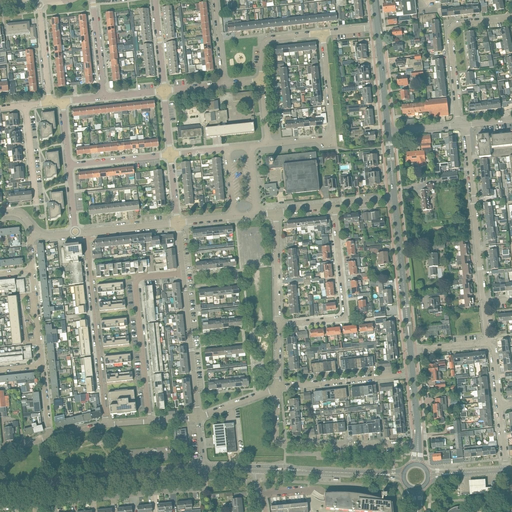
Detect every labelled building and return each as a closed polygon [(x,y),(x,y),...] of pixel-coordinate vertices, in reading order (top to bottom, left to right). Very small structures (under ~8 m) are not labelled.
[(384,13),(389,12),(394,12),(396,11),(395,0),(393,0),(393,3),(383,4),(384,13)] [(401,0),(403,11),(403,16),(416,15),(414,0),(401,0)] [(330,22),(329,15),(326,15),(326,13),(322,13),(322,16),(323,22),(330,22)] [(397,17),(388,18),(389,25),(397,24),(397,20),(401,20),(400,19),(404,19),(404,16),(403,16),(397,17)] [(113,20),(106,20),(107,27),(114,26),(113,21),(117,21),(117,18),(113,18),(113,20)] [(241,21),(235,22),(233,22),(233,25),(235,25),(235,32),(242,31),(241,25),(241,21)] [(62,24),(58,24),(58,25),(52,26),(52,33),(59,32),(58,26),(62,26),(62,24)] [(117,26),(114,26),(107,27),(108,34),(115,33),(115,32),(118,32),(117,26)] [(393,36),(398,36),(402,35),(402,31),(406,31),(405,28),(404,28),(404,27),(398,28),(392,29),(393,36)] [(118,34),(118,32),(115,32),(115,33),(108,34),(109,41),(115,40),(115,34),(118,34)] [(419,39),(414,39),(410,40),(411,46),(413,46),(413,45),(419,44),(420,45),(425,45),(424,35),(419,36),(419,39)] [(356,54),(366,53),(365,46),(360,46),(359,46),(358,46),(357,42),(352,43),(353,47),(355,47),(356,54)] [(399,52),(403,52),(402,50),(409,49),(408,43),(394,44),(395,51),(399,50),(399,52)] [(120,47),(119,45),(116,45),(116,47),(109,47),(110,54),(117,53),(116,51),(120,50),(120,49),(120,47)] [(82,49),(79,49),(79,52),(82,51),(83,57),(90,56),(89,49),(82,50),(82,49)] [(65,51),(61,51),(61,53),(55,53),(55,60),(62,59),(61,53),(65,53),(65,51)] [(410,59),(408,59),(395,60),(396,67),(414,65),(414,69),(407,70),(407,72),(423,70),(422,59),(421,59),(421,55),(414,55),(415,59),(410,60),(410,59)] [(439,56),(434,57),(432,57),(433,61),(435,61),(436,66),(443,66),(442,59),(439,60),(439,56)] [(212,57),(205,58),(205,63),(202,64),(202,66),(206,66),(206,65),(212,64),(212,57)] [(117,60),(111,61),(111,68),(118,67),(122,67),(121,61),(121,59),(117,59),(117,60)] [(84,64),(84,62),(80,63),(80,65),(81,65),(82,71),(91,70),(91,63),(84,64)] [(63,66),(56,67),(57,73),(64,73),(63,67),(67,67),(66,64),(63,65),(63,66)] [(358,72),(355,72),(356,76),(358,75),(368,74),(367,67),(362,68),(361,68),(358,68),(358,72)] [(83,75),(83,76),(81,77),(82,79),(83,79),(85,78),(85,77),(92,77),(91,70),(82,71),(82,75),(83,75)] [(25,71),(24,71),(24,74),(25,79),(28,79),(35,78),(35,71),(28,72),(28,71),(25,71)] [(500,77),(499,73),(496,74),(498,81),(505,80),(504,76),(500,77)] [(355,76),(356,83),(358,82),(359,86),(364,86),(364,82),(369,81),(368,74),(358,75),(356,76),(355,76)] [(398,85),(403,85),(404,85),(407,85),(407,84),(408,84),(408,80),(411,80),(410,79),(413,79),(413,77),(412,77),(412,76),(397,77),(398,85)] [(35,78),(28,79),(29,84),(25,85),(26,87),(27,87),(29,87),(29,85),(36,85),(35,78)] [(288,82),(281,82),(281,89),(288,88),(288,90),(292,89),(292,87),(288,87),(288,82)] [(362,89),(359,89),(359,94),(362,94),(362,97),(370,96),(370,92),(370,88),(366,89),(365,88),(364,88),(365,89),(363,89),(362,89)] [(401,92),(402,100),(406,100),(406,101),(414,100),(413,96),(408,96),(407,91),(401,92)] [(252,92),(232,94),(233,102),(253,100),(252,92)] [(363,101),(360,101),(360,105),(364,105),(366,105),(367,105),(371,104),(370,96),(362,97),(363,101)] [(320,97),(314,98),(310,98),(311,104),(312,104),(313,107),(321,106),(320,103),(321,103),(320,97)] [(414,115),(414,113),(426,112),(433,111),(433,117),(448,116),(447,99),(425,102),(425,103),(402,105),(403,114),(410,113),(410,116),(414,115)] [(507,105),(511,103),(511,100),(506,102),(502,103),(503,108),(507,107),(507,105)] [(147,102),(140,103),(141,110),(141,113),(146,113),(149,113),(149,109),(147,109),(147,102)] [(218,110),(217,102),(208,103),(208,106),(207,107),(208,111),(209,111),(209,114),(204,114),(204,118),(205,118),(206,122),(209,122),(209,128),(204,129),(205,138),(254,133),(253,123),(221,127),(221,124),(227,123),(225,112),(218,113),(218,110)] [(121,112),(120,105),(113,106),(114,113),(114,116),(118,115),(118,112),(119,112),(120,116),(122,115),(122,112),(121,112)] [(86,109),(79,109),(80,116),(79,116),(79,120),(87,119),(86,109)] [(367,111),(365,111),(361,111),(362,116),(364,115),(364,119),(373,118),(372,110),(368,111),(368,110),(367,110),(367,111)] [(50,137),(51,137),(52,137),(52,130),(55,129),(54,113),(51,113),(51,111),(41,112),(42,124),(40,124),(40,123),(39,124),(41,137),(40,138),(40,140),(46,140),(47,140),(48,139),(49,138),(50,137)] [(364,119),(365,123),(362,123),(363,127),(368,127),(369,127),(369,126),(373,126),(373,118),(364,119)] [(19,120),(9,121),(6,121),(6,127),(4,127),(5,131),(12,130),(12,127),(14,127),(18,126),(18,124),(19,124),(19,120)] [(181,127),(177,127),(178,131),(178,138),(179,138),(182,138),(182,139),(189,138),(190,140),(194,140),(194,137),(202,136),(201,129),(199,125),(181,127)] [(12,130),(5,131),(5,134),(10,133),(11,139),(21,138),(20,134),(19,134),(19,132),(15,132),(14,127),(12,127),(12,130)] [(501,158),(511,156),(511,129),(511,132),(482,135),(482,136),(478,136),(477,136),(480,158),(490,157),(490,159),(501,158)] [(362,130),(349,131),(349,132),(349,138),(354,137),(354,135),(358,135),(358,138),(364,137),(364,141),(375,140),(374,133),(364,134),(363,130),(362,130)] [(449,144),(456,143),(456,137),(449,138),(448,133),(440,134),(441,139),(448,138),(449,144)] [(422,151),(420,152),(421,155),(423,155),(423,158),(424,158),(432,157),(431,148),(430,149),(430,144),(431,144),(430,136),(421,137),(422,151)] [(21,138),(11,139),(11,144),(6,145),(7,148),(16,147),(16,144),(20,144),(20,142),(21,142),(21,138)] [(90,154),(90,147),(84,148),(84,144),(81,145),(82,148),(83,148),(84,154),(90,154)] [(16,147),(7,148),(7,151),(12,151),(12,156),(23,155),(22,151),(21,151),(21,150),(16,150),(16,147)] [(54,177),(55,177),(56,177),(57,177),(56,170),(60,169),(58,153),(55,153),(55,151),(45,152),(47,164),(44,164),(43,164),(45,177),(44,178),(44,180),(50,180),(51,180),(52,179),(53,178),(54,177)] [(421,155),(420,152),(407,153),(408,158),(406,158),(406,162),(408,162),(417,161),(419,167),(426,165),(424,158),(423,158),(423,155),(421,155)] [(315,153),(278,157),(266,158),(267,169),(262,169),(262,170),(277,168),(283,168),(283,174),(281,174),(282,180),(284,180),(285,188),(283,190),(285,192),(285,195),(286,195),(286,194),(288,194),(288,195),(291,195),(291,194),(318,191),(319,191),(319,190),(320,189),(319,185),(318,185),(316,167),(317,167),(317,165),(323,165),(322,157),(316,158),(315,153)] [(363,162),(378,161),(377,157),(376,157),(376,155),(369,156),(369,153),(363,153),(363,162)] [(23,155),(12,156),(13,162),(13,165),(18,165),(18,162),(22,161),(22,160),(23,159),(23,155)] [(502,164),(511,163),(511,156),(501,158),(502,164)] [(212,165),(220,165),(220,158),(212,159),(212,164),(208,165),(208,167),(213,167),(212,165)] [(189,169),(189,168),(189,164),(193,163),(193,161),(189,162),(189,163),(181,163),(182,170),(189,169)] [(378,161),(363,162),(367,162),(367,167),(364,168),(364,171),(371,170),(371,168),(377,167),(377,165),(378,164),(378,161)] [(212,165),(213,167),(213,170),(209,170),(209,173),(213,172),(213,171),(221,171),(220,165),(212,165)] [(189,169),(182,170),(182,175),(190,175),(190,174),(190,170),(194,169),(194,167),(189,168),(189,169)] [(126,168),(119,169),(120,176),(126,175),(126,178),(128,178),(128,175),(127,175),(126,168)] [(112,169),(106,170),(106,177),(112,176),(112,180),(115,179),(114,176),(113,176),(112,169)] [(153,177),(162,177),(161,170),(153,171),(154,176),(149,176),(150,179),(154,179),(153,177)] [(371,170),(364,171),(365,180),(380,179),(379,175),(378,175),(378,173),(371,173),(371,170)] [(99,171),(92,172),(93,178),(98,178),(99,181),(101,181),(101,178),(100,178),(99,171)] [(213,171),(213,172),(213,176),(209,177),(210,179),(214,178),(213,178),(221,177),(221,171),(213,171)] [(457,178),(456,171),(442,172),(443,179),(457,178)] [(86,179),(85,172),(79,173),(79,175),(75,176),(76,184),(80,183),(80,180),(85,179),(86,179)] [(24,173),(14,174),(15,180),(10,180),(10,183),(13,183),(15,183),(18,183),(18,180),(24,179),(24,177),(25,177),(24,173)] [(190,175),(182,175),(183,182),(191,181),(191,180),(190,176),(194,176),(194,173),(190,174),(190,175)] [(352,187),(350,175),(340,176),(341,185),(344,185),(344,188),(347,188),(347,189),(351,189),(351,188),(352,187)] [(153,177),(154,179),(154,182),(150,182),(150,185),(154,185),(154,184),(162,183),(162,177),(153,177)] [(213,178),(214,178),(214,182),(210,183),(210,185),(214,185),(214,183),(222,182),(221,177),(213,178)] [(330,180),(330,177),(324,178),(325,187),(328,187),(328,190),(331,190),(335,190),(335,189),(336,189),(335,180),(330,180)] [(191,181),(183,182),(183,188),(191,187),(191,186),(191,182),(195,181),(195,179),(191,180),(191,181)] [(214,183),(214,185),(215,188),(211,189),(211,191),(215,190),(223,188),(222,182),(214,183)] [(154,184),(154,185),(155,188),(151,188),(151,191),(155,191),(155,189),(163,189),(162,183),(154,184)] [(434,183),(431,183),(426,184),(427,188),(427,190),(421,191),(423,211),(429,210),(428,194),(430,194),(429,191),(434,190),(434,183)] [(276,184),(264,185),(264,190),(269,189),(269,196),(276,195),(276,196),(277,196),(277,193),(278,190),(276,189),(276,184)] [(195,185),(191,186),(191,187),(183,188),(184,193),(192,193),(192,192),(192,188),(196,188),(195,185)] [(215,190),(215,194),(211,195),(211,197),(215,197),(215,195),(223,194),(223,188),(215,190)] [(155,189),(155,191),(155,194),(151,194),(152,197),(155,197),(155,195),(164,195),(163,189),(155,189)] [(493,190),(483,191),(484,197),(486,197),(486,200),(491,199),(491,197),(493,196),(493,190)] [(58,217),(59,217),(61,217),(60,210),(64,209),(62,193),(59,193),(59,191),(50,192),(51,204),(48,204),(49,217),(48,218),(48,220),(54,220),(56,219),(58,217)] [(196,191),(192,192),(192,193),(184,193),(185,199),(193,199),(192,197),(192,194),(196,193),(196,191)] [(15,203),(14,194),(8,194),(8,192),(5,192),(5,194),(5,199),(8,198),(9,203),(11,202),(11,204),(15,203)] [(215,195),(215,197),(216,200),(213,200),(214,203),(217,202),(217,201),(224,201),(223,194),(215,195)] [(155,195),(155,197),(156,200),(152,200),(152,203),(153,203),(156,203),(156,201),(164,201),(164,195),(155,195)] [(193,199),(185,199),(185,205),(193,205),(193,200),(197,199),(197,197),(192,197),(193,199)] [(156,203),(153,203),(154,206),(140,208),(140,210),(157,208),(157,207),(165,207),(164,201),(156,201),(156,203)] [(376,228),(384,227),(383,220),(381,220),(380,220),(380,221),(379,221),(378,212),(364,214),(364,219),(368,219),(369,222),(371,222),(372,229),(375,229),(376,228)] [(358,219),(357,214),(357,213),(354,214),(354,215),(350,215),(351,223),(359,222),(359,230),(360,229),(360,231),(364,231),(362,219),(359,219),(358,218),(358,219)] [(294,228),(293,221),(287,222),(287,223),(283,224),(284,229),(294,228)] [(9,230),(10,237),(14,237),(14,235),(19,234),(19,229),(9,230)] [(10,237),(9,230),(0,230),(1,236),(6,235),(6,239),(10,238),(10,237)] [(500,233),(495,233),(488,234),(488,241),(490,241),(491,245),(496,244),(495,240),(495,237),(500,236),(500,233)] [(166,241),(162,241),(163,245),(166,244),(166,245),(173,244),(173,242),(172,234),(165,235),(166,241)] [(11,239),(11,241),(12,246),(20,246),(20,243),(21,243),(20,235),(19,235),(19,237),(18,237),(18,240),(13,241),(13,239),(11,239)] [(143,235),(137,236),(137,239),(137,243),(138,246),(138,249),(138,253),(142,253),(145,252),(143,235)] [(151,235),(143,235),(145,252),(149,252),(149,248),(152,248),(152,247),(152,246),(152,243),(151,238),(151,236),(151,235)] [(137,236),(129,237),(130,243),(130,246),(131,249),(131,250),(134,250),(135,253),(138,253),(138,249),(138,246),(137,243),(137,239),(137,236)] [(154,238),(151,238),(152,243),(152,246),(152,247),(155,247),(155,246),(159,245),(163,245),(162,241),(159,242),(158,236),(153,236),(153,237),(154,237),(154,238)] [(129,237),(122,238),(123,244),(123,246),(124,249),(124,251),(126,251),(131,250),(131,249),(130,246),(130,243),(129,237)] [(109,239),(108,239),(109,247),(110,256),(117,255),(117,252),(116,247),(116,238),(109,239)] [(122,238),(116,238),(116,247),(117,252),(122,251),(124,251),(124,249),(123,246),(123,244),(122,238)] [(351,238),(351,239),(351,242),(346,243),(347,249),(355,248),(358,248),(358,245),(357,241),(359,241),(358,238),(351,238)] [(108,239),(102,240),(103,248),(103,250),(103,256),(110,256),(109,247),(108,239)] [(95,243),(92,244),(93,252),(93,259),(94,259),(98,258),(101,258),(104,258),(103,256),(103,250),(103,248),(102,240),(95,241),(95,242),(95,243)] [(460,251),(469,250),(469,245),(464,245),(463,242),(468,242),(468,241),(454,243),(454,246),(460,246),(460,251)] [(78,244),(76,244),(65,245),(65,244),(64,244),(65,248),(60,248),(62,264),(70,264),(72,284),(69,285),(83,283),(81,262),(78,262),(78,258),(82,257),(81,246),(78,246),(78,244)] [(322,245),(318,245),(317,245),(318,254),(329,253),(329,247),(326,247),(326,245),(322,245)] [(379,265),(384,265),(384,264),(388,264),(386,253),(381,253),(381,246),(366,248),(366,252),(374,251),(374,255),(377,254),(377,255),(378,255),(379,265)] [(356,251),(355,248),(347,249),(348,256),(351,255),(351,259),(359,258),(359,254),(355,255),(355,252),(356,251)] [(433,249),(434,254),(428,254),(428,255),(429,255),(430,260),(429,260),(430,267),(431,276),(436,275),(435,267),(435,266),(438,265),(436,249),(433,249)] [(469,250),(460,251),(461,256),(456,257),(456,261),(465,260),(465,256),(470,255),(469,250)] [(359,258),(351,259),(352,262),(348,262),(349,269),(357,268),(357,265),(356,265),(355,262),(359,261),(359,258)] [(465,260),(456,261),(457,266),(462,265),(462,270),(471,269),(471,264),(466,264),(465,260)] [(138,268),(138,273),(143,272),(143,267),(147,267),(146,261),(138,262),(138,268)] [(138,268),(138,262),(129,263),(130,269),(130,274),(135,273),(134,268),(138,268)] [(166,263),(155,264),(156,271),(160,271),(159,269),(165,267),(165,266),(167,266),(167,270),(176,269),(176,270),(176,269),(175,262),(166,263)] [(323,272),(331,271),(331,265),(327,265),(326,262),(320,263),(320,270),(323,270),(323,272)] [(130,269),(129,263),(121,264),(121,270),(122,275),(126,274),(126,269),(130,269)] [(121,264),(112,265),(113,270),(113,271),(113,275),(118,275),(117,270),(121,270),(121,264)] [(104,271),(104,265),(95,266),(96,277),(101,277),(100,272),(104,271)] [(112,265),(104,265),(104,271),(105,276),(109,276),(109,271),(113,271),(113,270),(112,265)] [(471,269),(462,270),(463,275),(458,276),(458,280),(466,280),(471,279),(467,279),(467,275),(472,275),(471,269)] [(363,278),(361,278),(354,279),(354,281),(350,282),(351,288),(360,287),(360,284),(361,284),(361,281),(363,281),(363,278)] [(24,279),(16,280),(17,289),(19,289),(19,294),(25,293),(24,279)] [(16,280),(8,281),(9,290),(17,289),(16,280)] [(458,280),(458,285),(463,285),(463,290),(472,289),(472,283),(467,284),(466,280),(458,280)] [(8,281),(0,282),(1,290),(9,290),(8,281)] [(383,298),(391,298),(390,290),(383,291),(382,281),(376,281),(376,285),(378,285),(379,294),(383,294),(383,298)] [(114,283),(106,284),(106,292),(115,291),(114,283)] [(123,283),(114,283),(115,291),(124,291),(123,283)] [(106,292),(106,284),(97,285),(98,293),(106,292)] [(74,293),(84,292),(83,285),(73,286),(74,293)] [(288,294),(296,293),(295,289),(297,289),(296,286),(288,287),(288,294)] [(362,287),(360,287),(351,288),(352,295),(357,294),(357,297),(363,297),(371,296),(370,293),(362,293),(362,287)] [(51,289),(47,290),(42,290),(43,299),(48,299),(52,298),(51,289)] [(472,289),(463,290),(464,295),(459,295),(460,300),(464,300),(464,299),(468,299),(468,295),(473,294),(472,289)] [(84,292),(74,293),(75,301),(85,299),(84,292)] [(391,298),(383,298),(384,303),(380,304),(380,313),(374,313),(374,317),(385,316),(384,306),(392,305),(391,298)] [(430,313),(435,313),(442,312),(441,307),(439,307),(438,298),(429,299),(430,303),(432,303),(432,308),(429,308),(430,313)] [(464,299),(464,300),(465,304),(460,305),(459,306),(459,309),(473,307),(469,307),(469,304),(474,304),(473,298),(468,299),(464,299)] [(86,307),(85,299),(75,301),(76,308),(78,307),(86,307)] [(125,300),(116,301),(117,309),(125,308),(125,300)] [(117,309),(116,301),(107,302),(108,310),(117,309)] [(108,310),(107,302),(99,303),(100,311),(108,310)] [(372,310),(372,307),(359,308),(359,315),(366,314),(366,311),(372,310)] [(118,319),(119,327),(127,326),(126,318),(118,319)] [(119,327),(118,319),(109,320),(110,328),(116,327),(118,327),(119,327)] [(393,328),(394,328),(393,322),(386,322),(386,319),(375,320),(375,324),(385,323),(386,329),(392,328),(392,329),(393,329),(393,328)] [(110,328),(109,320),(101,321),(102,329),(110,328)] [(451,336),(450,331),(450,324),(446,325),(445,325),(433,326),(428,327),(429,330),(424,331),(425,339),(437,337),(437,330),(446,329),(447,336),(451,336)] [(80,328),(78,328),(78,335),(88,334),(88,327),(80,328)] [(301,338),(301,332),(297,332),(297,330),(293,331),(294,338),(286,338),(287,342),(286,342),(286,345),(287,345),(297,344),(296,339),(298,339),(301,338)] [(88,334),(78,335),(79,342),(89,341),(88,334)] [(120,337),(121,345),(129,344),(128,336),(120,337)] [(121,345),(120,337),(111,338),(112,346),(121,345)] [(112,346),(111,338),(103,339),(103,347),(112,346)] [(89,341),(79,342),(80,349),(90,348),(89,341)] [(56,343),(53,344),(47,344),(48,353),(54,353),(53,349),(56,348),(56,343)] [(23,351),(24,360),(32,359),(31,345),(25,346),(25,351),(23,351)] [(91,355),(90,348),(80,349),(81,356),(91,355)] [(23,351),(16,352),(16,361),(24,360),(23,351)] [(16,352),(8,353),(9,362),(16,361),(16,352)] [(8,353),(0,354),(1,362),(9,362),(8,353)] [(130,354),(122,355),(122,363),(131,362),(130,354)] [(122,363),(122,355),(113,356),(114,364),(122,363)] [(114,364),(113,356),(104,357),(105,365),(114,364)] [(431,372),(438,372),(437,367),(439,366),(439,368),(445,368),(445,362),(439,363),(436,364),(436,363),(429,364),(430,373),(431,372)] [(301,374),(301,375),(302,375),(301,368),(301,367),(299,367),(298,363),(289,364),(290,368),(289,368),(289,371),(297,370),(297,374),(301,374)] [(163,372),(162,365),(152,366),(153,373),(163,372)] [(93,378),(92,371),(85,372),(82,372),(83,379),(85,379),(93,378)] [(123,373),(124,381),(133,380),(132,372),(123,373)] [(124,381),(123,373),(115,374),(116,382),(124,381)] [(116,382),(115,374),(106,375),(107,383),(116,382)] [(24,375),(15,376),(16,381),(16,384),(25,383),(25,380),(24,375)] [(393,384),(390,384),(391,390),(392,390),(392,397),(399,396),(400,396),(400,395),(401,395),(400,389),(394,390),(393,384)] [(110,415),(124,414),(136,412),(134,390),(127,391),(127,390),(127,392),(121,393),(121,391),(118,392),(118,393),(115,394),(115,391),(114,391),(114,392),(108,393),(110,408),(110,415)] [(3,391),(2,391),(0,391),(0,413),(2,413),(2,418),(6,417),(5,407),(9,407),(8,400),(4,400),(3,391)] [(91,414),(92,419),(101,417),(100,411),(98,394),(91,395),(92,398),(96,398),(97,408),(97,407),(97,409),(95,409),(96,412),(91,414)] [(433,405),(434,412),(441,411),(448,411),(446,396),(441,397),(441,399),(436,399),(436,405),(433,405)] [(191,399),(183,399),(185,410),(189,409),(189,406),(190,406),(192,405),(191,399)] [(58,417),(57,404),(62,404),(62,400),(53,401),(55,417),(58,417)] [(29,403),(27,403),(21,404),(21,407),(25,406),(30,406),(30,407),(34,407),(34,412),(40,412),(39,402),(33,403),(29,403)] [(441,411),(434,412),(435,422),(439,421),(439,422),(440,422),(441,423),(443,423),(444,422),(444,419),(442,418),(441,411)] [(87,412),(82,413),(82,416),(83,421),(92,419),(91,414),(88,414),(87,412)] [(76,417),(73,418),(74,423),(83,421),(82,416),(82,413),(81,413),(75,414),(76,417)] [(66,425),(64,420),(64,416),(55,418),(55,422),(57,428),(66,425)] [(344,420),(337,421),(337,424),(338,433),(342,433),(342,432),(345,432),(344,420)] [(233,423),(229,424),(213,426),(215,448),(216,448),(217,454),(227,453),(227,452),(231,451),(231,453),(236,452),(233,423)] [(32,428),(34,433),(43,431),(41,426),(36,427),(35,424),(32,425),(32,428)] [(300,425),(291,426),(292,430),(291,430),(291,433),(292,433),(293,436),(294,435),(294,436),(300,436),(300,432),(301,432),(300,425)] [(18,427),(4,428),(5,436),(6,441),(14,440),(14,439),(19,439),(18,427)] [(173,429),(174,444),(186,442),(185,433),(186,433),(185,429),(176,430),(176,429),(173,429)] [(442,439),(437,440),(432,441),(432,448),(443,447),(442,439)] [(436,454),(433,455),(434,461),(441,460),(441,458),(450,457),(449,451),(436,452),(436,454)] [(485,479),(469,480),(470,494),(493,493),(492,487),(486,487),(485,479)] [(492,489),(493,493),(494,493),(500,492),(500,486),(499,482),(492,483),(492,487),(492,489)] [(353,511),(390,511),(390,503),(383,500),(383,497),(386,497),(386,493),(375,495),(325,490),(326,494),(324,494),(324,495),(325,501),(325,509),(330,509),(335,510),(334,511),(348,511),(349,511),(353,511)] [(233,508),(242,507),(241,499),(232,500),(233,508)]
